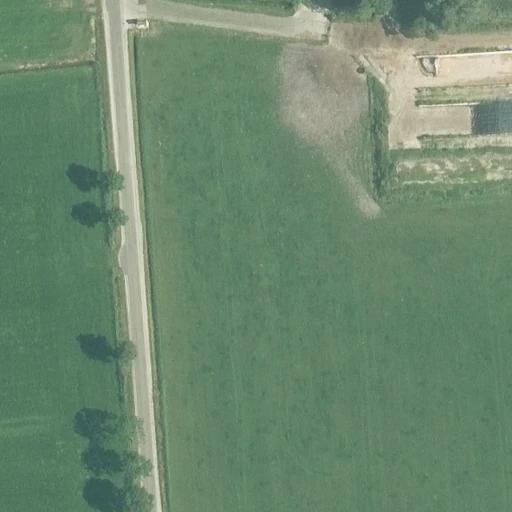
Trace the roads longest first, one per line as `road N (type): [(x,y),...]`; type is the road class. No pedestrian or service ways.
road 1 (unclassified): [(151,511),(111,0)]
road 2 (track): [(112,6),(315,30)]
road 3 (track): [(315,30),(511,38)]
